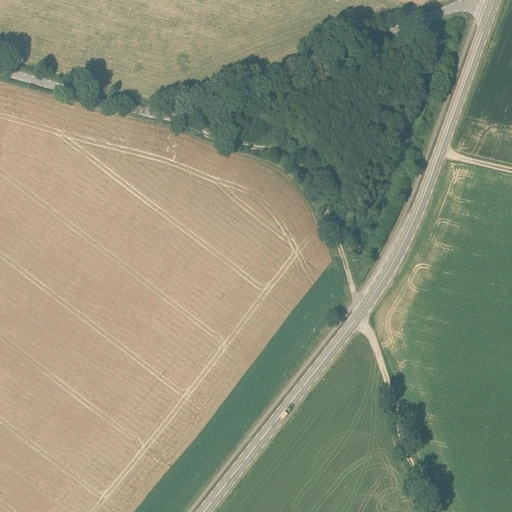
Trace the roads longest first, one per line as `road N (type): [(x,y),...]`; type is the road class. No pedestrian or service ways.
road 1 (secondary): [(204,511),(391,265),(491,7)]
road 2 (unclassified): [(491,7),(454,6),(169,114),(0,69)]
road 3 (track): [(176,113),(215,138),(275,151),(306,175),(433,511)]
